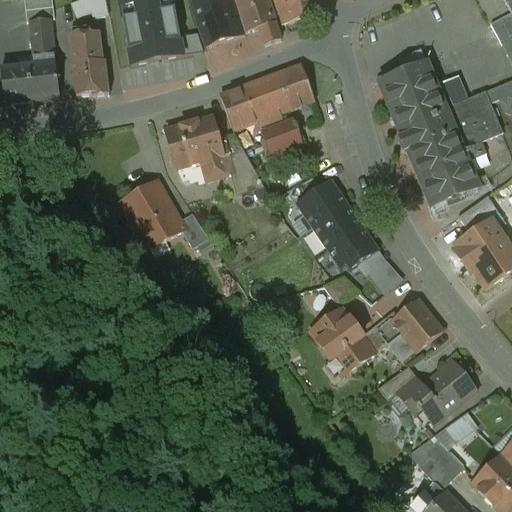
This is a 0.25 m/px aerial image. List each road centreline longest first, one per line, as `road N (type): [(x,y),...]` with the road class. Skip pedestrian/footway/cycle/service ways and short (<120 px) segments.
road 1 (residential): [(338,22),(376,187),(437,287),(511,374)]
road 2 (residential): [(338,22),(309,48),(196,94),(0,133)]
